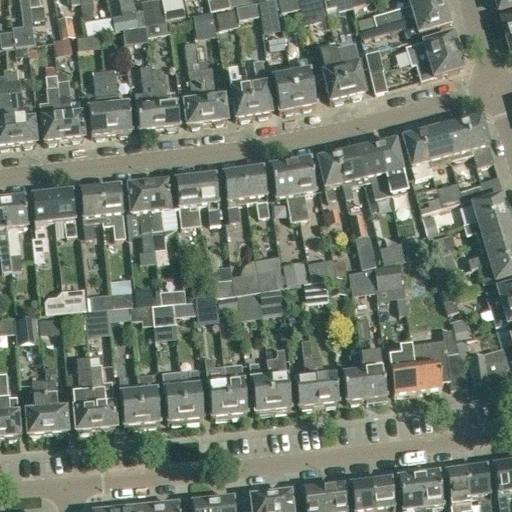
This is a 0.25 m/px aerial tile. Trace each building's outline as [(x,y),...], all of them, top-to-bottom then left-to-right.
[(33,33),(32,25),(30,11),(28,0),(19,0),(21,12),(24,35),(33,33)] [(28,0),(30,11),(39,10),(37,0),(28,0)] [(70,0),(70,1),(72,10),(80,9),(78,0),(70,0)] [(92,15),(89,0),(78,0),(80,9),(82,16),(92,15)] [(224,0),(207,4),(209,16),(229,12),(226,0),(224,0)] [(238,0),(240,9),(252,6),(251,0),(238,0)] [(279,3),(277,3),(279,17),(300,12),(297,0),(286,0),(279,2),(279,3)] [(297,0),(300,12),(302,21),(323,15),(319,0),(297,0)] [(322,0),(325,13),(337,11),(338,16),(352,13),(351,11),(348,0),(322,0)] [(361,0),(348,0),(351,11),(364,8),(361,0)] [(371,21),(357,25),(359,34),(443,10),(441,2),(443,2),(442,0),(406,0),(409,10),(371,21)] [(511,0),(495,0),(496,4),(495,5),(496,11),(499,12),(500,17),(511,12),(511,0)] [(141,6),(142,14),(145,29),(164,26),(160,3),(141,6)] [(182,6),(162,10),(164,24),(184,20),(182,6)] [(254,19),(252,7),(235,11),(237,22),(254,19)] [(39,10),(30,11),(32,25),(44,23),(42,9),(39,10)] [(446,18),(443,10),(359,34),(362,44),(377,40),(403,32),(406,42),(449,29),(448,27),(451,26),(448,17),(446,18)] [(218,31),(237,27),(234,11),(215,15),(218,31)] [(113,35),(121,34),(131,32),(136,31),(134,17),(121,19),(110,21),(110,22),(113,35)] [(192,20),(194,31),(212,28),(210,17),(192,20)] [(107,19),(94,23),(99,37),(112,32),(107,19)] [(58,22),(62,44),(70,43),(70,42),(74,41),(71,20),(58,22)] [(502,31),(509,51),(511,53),(511,52),(511,21),(503,24),(504,28),(502,31)] [(167,26),(164,26),(145,29),(147,42),(168,38),(167,26)] [(145,29),(136,31),(131,32),(133,48),(148,45),(147,42),(145,29)] [(11,35),(0,36),(0,50),(0,52),(13,50),(11,35)] [(410,69),(415,68),(427,64),(459,55),(456,45),(453,45),(452,39),(406,52),(407,57),(410,69)] [(283,41),(267,44),(269,55),(285,53),(283,41)] [(70,43),(62,44),(53,45),(56,61),(73,58),(70,43)] [(198,129),(206,128),(198,76),(194,48),(183,50),(191,106),(183,108),(186,131),(189,130),(191,133),(197,132),(198,129)] [(346,103),(339,73),(336,57),(334,52),(318,56),(323,75),(321,76),(329,107),(332,106),(335,108),(341,107),(343,103),(346,103)] [(15,62),(23,61),(22,53),(14,54),(15,62)] [(336,57),(339,73),(346,103),(350,102),(353,104),(359,103),(360,100),(364,99),(353,53),(345,55),(336,57)] [(427,64),(415,68),(417,73),(421,86),(460,74),(463,66),(459,55),(427,64)] [(364,61),(369,78),(381,75),(383,75),(379,58),(364,61)] [(299,78),(290,80),(297,114),(301,113),(303,115),(309,114),(311,111),(315,110),(307,63),(297,65),(299,78)] [(256,85),(247,86),(253,122),(256,121),(259,123),(265,122),(267,119),(271,119),(261,65),(252,66),(256,85)] [(133,100),(135,113),(138,136),(141,136),(143,138),(150,137),(152,135),(158,134),(150,74),(150,68),(139,70),(142,99),(133,100)] [(284,117),(285,118),(291,117),(295,114),(297,114),(290,80),(283,81),(280,68),(270,70),(279,118),(284,117)] [(159,73),(150,74),(158,134),(164,133),(166,135),(174,135),(175,132),(179,132),(174,96),(165,97),(162,76),(159,73)] [(114,74),(103,76),(110,139),(117,139),(119,141),(126,140),(128,138),(130,137),(127,109),(119,110),(114,74)] [(210,74),(198,76),(206,128),(212,127),(215,130),(221,129),(223,126),(226,126),(222,102),(214,103),(210,74)] [(238,88),(236,79),(235,75),(226,76),(235,124),(237,124),(240,126),(247,125),(249,122),(253,122),(247,86),(238,88)] [(386,96),(381,75),(369,78),(374,99),(386,96)] [(110,139),(103,76),(92,77),(97,112),(87,113),(91,141),(93,141),(96,143),(102,143),(104,140),(110,139)] [(0,153),(1,154),(6,153),(8,150),(15,150),(8,86),(7,80),(0,80),(0,116),(1,127),(0,127),(0,153)] [(44,81),(45,94),(47,108),(38,109),(43,147),(46,146),(48,149),(54,148),(55,145),(62,144),(57,92),(56,86),(55,80),(44,81)] [(19,84),(8,86),(15,150),(21,149),(24,151),(31,151),(33,148),(35,148),(32,124),(31,109),(22,110),(19,84)] [(56,86),(57,92),(62,144),(69,144),(72,146),(78,145),(79,143),(82,143),(78,106),(69,107),(67,85),(56,86)] [(461,127),(470,155),(475,172),(494,167),(481,124),(478,122),(474,123),(472,121),(467,123),(466,125),(461,127)] [(451,129),(441,132),(438,133),(442,148),(446,147),(452,166),(467,161),(466,157),(470,155),(461,127),(460,127),(457,125),(452,127),(451,129)] [(423,137),(419,138),(428,168),(432,166),(433,171),(452,166),(446,147),(442,148),(438,133),(432,135),(430,133),(424,134),(423,137)] [(413,137),(408,139),(407,141),(402,143),(415,184),(432,179),(428,168),(419,138),(417,139),(413,137)] [(388,201),(407,196),(394,145),(390,146),(388,144),(380,146),(379,149),(376,150),(383,180),(388,201)] [(372,148),(364,150),(363,153),(352,156),(356,171),(360,170),(365,189),(370,188),(374,205),(388,201),(383,180),(376,150),(375,150),(372,148)] [(346,194),(365,189),(360,170),(356,171),(352,156),(346,157),(343,155),(336,157),(335,160),(333,160),(340,191),(345,189),(346,194)] [(340,191),(333,160),(330,161),(327,159),(321,161),(320,163),(316,164),(326,207),(335,205),(332,193),(340,191)] [(296,167),(288,169),(298,225),(308,224),(303,200),(314,197),(308,165),(306,166),(304,164),(297,165),(296,167)] [(289,227),(298,225),(288,169),(282,170),(280,168),(272,169),(271,172),(269,172),(275,205),(285,203),(289,227)] [(252,173),(241,174),(245,205),(254,204),(256,223),(267,222),(260,174),(252,175),(252,173)] [(235,206),(245,205),(241,174),(229,176),(229,179),(221,180),(228,227),(238,226),(235,206)] [(204,179),(193,180),(197,212),(207,211),(209,230),(220,229),(213,181),(204,182),(204,179)] [(180,233),(190,232),(200,231),(197,212),(193,180),(180,182),(181,185),(174,186),(180,233)] [(153,188),(146,189),(154,252),(154,255),(165,254),(164,241),(176,234),(174,215),(169,215),(165,186),(163,187),(161,184),(154,185),(153,188)] [(481,190),(484,200),(502,195),(498,184),(481,190)] [(140,241),(142,254),(154,252),(146,189),(140,190),(137,187),(130,188),(129,191),(125,191),(129,220),(125,220),(128,242),(140,241)] [(101,194),(99,194),(102,223),(103,233),(112,232),(113,245),(124,243),(118,192),(111,193),(111,190),(101,191),(101,194)] [(480,190),(459,196),(462,207),(483,201),(480,190)] [(462,207),(459,196),(458,191),(438,197),(440,203),(443,214),(463,208),(462,207)] [(95,192),(86,193),(86,195),(79,196),(84,244),(95,243),(92,224),(102,223),(99,194),(96,195),(95,192)] [(62,195),(51,197),(54,228),(63,227),(65,243),(75,241),(70,197),(63,198),(62,195)] [(36,249),(33,250),(35,268),(43,267),(42,256),(47,255),(44,229),(54,228),(51,197),(39,198),(39,201),(31,202),(36,249)] [(20,275),(19,259),(16,234),(27,232),(23,202),(21,202),(21,200),(12,201),(12,203),(3,204),(11,276),(20,275)] [(504,214),(506,211),(504,206),(501,205),(500,200),(459,213),(464,230),(476,227),(505,218),(504,214)] [(427,205),(428,211),(419,213),(420,219),(441,212),(439,201),(427,205)] [(0,204),(0,271),(1,277),(11,276),(3,204),(0,204)] [(324,217),(327,230),(340,227),(337,214),(324,217)] [(506,220),(505,218),(476,227),(464,230),(463,231),(466,241),(475,238),(478,247),(479,250),(511,240),(509,230),(511,227),(509,221),(506,220)] [(426,239),(438,236),(433,219),(422,222),(426,239)] [(361,220),(349,222),(353,243),(365,241),(361,220)] [(446,258),(442,241),(441,236),(428,240),(433,261),(446,258)] [(511,240),(479,250),(482,260),(467,265),(470,275),(488,269),(511,261),(511,240)] [(423,246),(403,250),(406,262),(426,257),(423,246)] [(511,261),(488,269),(491,277),(480,280),(482,289),(511,280),(511,261)] [(373,263),(360,266),(361,274),(374,271),(373,263)] [(335,282),(332,266),(332,264),(307,269),(310,287),(325,284),(335,282)] [(440,264),(430,267),(435,285),(446,281),(440,264)] [(397,294),(394,272),(372,274),(375,297),(397,294)] [(370,274),(346,277),(349,301),(373,298),(370,274)] [(256,278),(258,296),(277,294),(275,276),(256,278)] [(237,300),(254,297),(258,296),(256,278),(231,281),(231,283),(233,301),(237,300)] [(344,282),(328,284),(330,300),(346,298),(344,282)] [(451,282),(436,288),(442,305),(457,300),(451,282)] [(233,301),(231,283),(207,287),(209,304),(217,303),(233,301)] [(325,284),(310,287),(303,289),(305,310),(328,307),(325,284)] [(206,288),(189,289),(191,303),(207,302),(206,288)] [(490,315),(501,311),(511,307),(511,288),(485,297),(487,306),(490,315)] [(277,294),(258,296),(260,310),(279,308),(277,294)] [(183,295),(160,297),(161,310),(162,309),(173,309),(184,308),(183,295)] [(237,300),(238,312),(238,313),(260,310),(258,296),(254,297),(237,300)] [(84,317),(81,297),(61,299),(62,306),(64,319),(84,317)] [(151,297),(135,298),(136,312),(144,311),(150,310),(152,310),(151,302),(151,297)] [(111,300),(112,313),(131,312),(130,298),(111,300)] [(91,315),(112,313),(111,300),(90,301),(91,315)] [(235,302),(217,304),(218,316),(237,313),(235,302)] [(406,318),(404,302),(396,303),(398,319),(406,318)] [(209,304),(196,305),(197,319),(219,317),(218,316),(217,304),(217,303),(209,304)] [(455,303),(443,306),(446,319),(458,316),(455,303)] [(64,319),(62,306),(49,307),(46,310),(47,320),(64,319)] [(184,308),(173,309),(174,322),(194,320),(193,307),(184,308)] [(511,307),(501,311),(490,315),(495,332),(511,326),(511,307)] [(174,322),(173,309),(162,309),(161,310),(152,310),(150,310),(152,329),(153,329),(153,331),(174,329),(174,322)] [(152,329),(150,310),(144,311),(136,312),(129,312),(130,325),(141,324),(141,330),(152,329)] [(118,313),(107,314),(108,327),(119,326),(118,313)] [(60,320),(61,322),(62,338),(84,336),(83,318),(60,320)] [(36,328),(35,323),(35,322),(13,324),(15,338),(16,348),(38,346),(37,342),(36,328)] [(38,341),(61,339),(59,323),(37,325),(38,341)] [(0,339),(15,338),(13,324),(0,325),(0,339)] [(464,324),(451,327),(455,344),(468,340),(464,324)] [(365,330),(356,331),(360,359),(366,405),(372,404),(372,407),(385,405),(382,374),(379,357),(369,358),(367,345),(370,342),(369,334),(366,331),(365,330)] [(461,379),(462,370),(459,363),(455,347),(452,336),(441,338),(443,347),(448,381),(461,379)] [(511,339),(510,340),(511,347),(511,350),(483,359),(485,369),(511,360),(511,339)] [(311,411),(318,410),(312,365),(309,344),(301,345),(304,377),(294,379),(298,413),(301,412),(303,414),(309,413),(311,411)] [(465,345),(455,347),(459,363),(467,361),(468,361),(465,345)] [(448,381),(443,347),(411,351),(417,397),(441,394),(440,387),(449,386),(448,381)] [(393,401),(417,397),(411,351),(398,352),(399,361),(387,362),(393,401)] [(266,367),(268,381),(272,418),(286,416),(286,414),(290,414),(284,354),(276,355),(277,360),(274,363),(266,364),(266,367)] [(359,406),(366,405),(360,359),(351,360),(352,372),(349,372),(350,378),(342,379),(346,407),(349,407),(351,409),(357,408),(359,406)] [(468,361),(467,361),(472,393),(488,390),(486,380),(511,372),(511,360),(485,369),(483,359),(468,361)] [(85,435),(95,434),(89,372),(87,360),(76,361),(79,397),(71,398),(74,436),(78,436),(78,438),(85,437),(85,435)] [(215,424),(229,423),(225,387),(216,388),(213,363),(204,364),(211,423),(215,422),(215,424)] [(318,410),(324,410),(327,412),(333,411),(334,409),(337,408),(333,374),(323,375),(321,364),(312,365),(318,410)] [(259,419),(272,418),(268,381),(259,382),(258,368),(249,369),(254,417),(259,417),(259,419)] [(241,370),(232,371),(223,372),(225,387),(229,423),(242,421),(242,419),(246,419),(241,370)] [(45,384),(55,383),(54,371),(44,372),(45,384)] [(111,433),(115,433),(110,387),(102,388),(100,371),(89,372),(95,434),(102,433),(103,436),(109,435),(111,433)] [(181,392),(185,427),(197,426),(197,424),(202,423),(197,375),(188,376),(190,391),(181,392)] [(185,427),(181,392),(180,376),(161,378),(166,427),(171,427),(171,429),(185,427)] [(5,379),(0,379),(0,441),(5,442),(7,443),(14,443),(16,441),(19,441),(15,400),(6,401),(5,389),(5,379)] [(136,381),(137,397),(141,432),(154,431),(153,428),(159,428),(153,379),(136,381)] [(127,434),(141,432),(137,397),(129,398),(127,382),(117,383),(123,431),(127,431),(127,434)] [(54,385),(42,386),(47,438),(54,438),(55,440),(61,439),(64,437),(67,436),(65,413),(57,413),(54,385)] [(39,439),(47,438),(42,386),(31,387),(34,416),(24,416),(26,440),(30,440),(31,442),(37,441),(39,439)] [(508,511),(507,503),(510,502),(509,497),(511,496),(511,465),(501,467),(501,470),(493,471),(500,511),(508,511)] [(477,471),(466,472),(470,502),(477,501),(478,507),(481,507),(481,511),(491,511),(486,472),(478,473),(477,471)] [(466,472),(454,474),(454,476),(446,477),(450,511),(460,511),(460,510),(471,509),(470,502),(466,472)] [(418,480),(422,511),(435,511),(442,511),(438,478),(435,478),(435,476),(428,477),(428,479),(418,480)] [(422,511),(418,480),(412,481),(409,479),(402,480),(401,483),(398,483),(401,511),(422,511)] [(382,482),(370,484),(373,511),(393,511),(390,484),(383,485),(382,482)] [(373,511),(370,484),(358,485),(358,488),(350,489),(353,511),(373,511)] [(322,490),(324,511),(345,511),(342,490),(335,491),(334,488),(322,490)] [(304,511),(324,511),(322,490),(311,491),(311,494),(302,495),(304,511)] [(277,498),(270,499),(271,511),(292,511),(290,496),(288,496),(286,495),(278,496),(277,498)] [(271,511),(270,499),(263,500),(261,497),(255,498),(253,501),(250,501),(251,511),(271,511)] [(219,504),(212,505),(212,511),(233,511),(232,503),(230,504),(228,502),(221,503),(219,504)]
